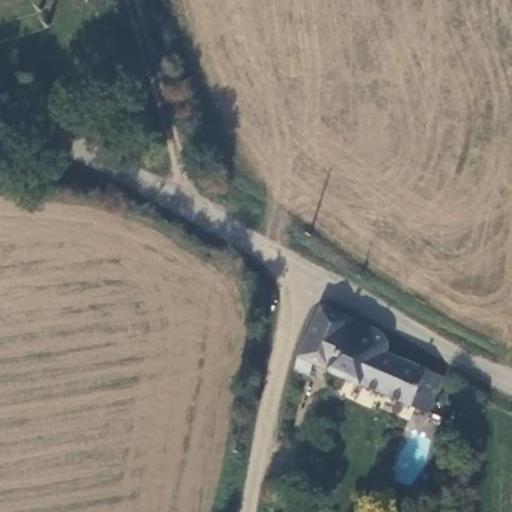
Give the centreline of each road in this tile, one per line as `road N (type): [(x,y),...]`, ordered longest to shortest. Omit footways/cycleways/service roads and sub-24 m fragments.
road 1 (tertiary): [(511,378),(302,273),(0,103)]
road 2 (track): [(302,273),(247,511)]
road 3 (track): [(186,208),(176,114),(142,0)]
